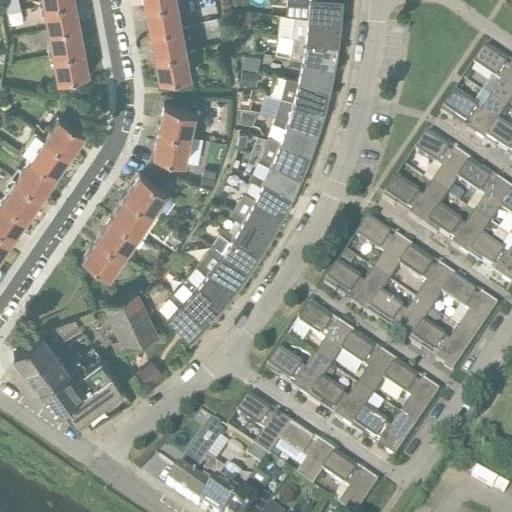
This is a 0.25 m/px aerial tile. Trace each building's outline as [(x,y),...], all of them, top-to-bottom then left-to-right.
[(47,29),(79,23),(74,0),(61,0),(42,4),(47,29)] [(149,31),(180,25),(175,0),(173,0),(145,5),(149,31)] [(308,18),(339,21),(340,0),(286,0),(286,3),(288,2),(309,4),(308,18)] [(305,39),(336,44),(339,21),(308,18),(295,17),(294,23),(307,25),(305,39)] [(52,54),(83,49),(79,23),(47,29),(52,54)] [(154,55),(185,49),(180,25),(149,31),(154,55)] [(243,48),(250,51),(253,32),(244,30),(227,32),(230,51),(243,48)] [(289,58),(333,66),(336,44),(305,39),(292,37),(289,58)] [(507,109),(511,101),(511,64),(485,46),(473,65),(500,84),(490,98),(507,109)] [(52,54),(56,79),(88,73),(83,49),(52,54)] [(159,81),(189,75),(185,49),(154,55),(159,81)] [(246,53),(241,80),(256,83),(261,56),(246,53)] [(297,80),(328,86),(333,66),(289,58),(288,64),(300,67),(297,80)] [(280,97),(323,106),(328,86),(297,80),(285,77),(280,97)] [(484,142),(497,123),(507,109),(490,98),(481,112),(453,94),(441,113),(484,142)] [(286,120),(317,128),(323,106),(280,97),(278,103),(290,107),(286,120)] [(158,129),(189,136),(194,110),(163,104),(158,129)] [(43,136),(69,155),(83,133),(57,115),(43,136)] [(280,140),(309,151),(317,128),(286,120),(274,116),(272,123),(284,127),(280,140)] [(511,161),(511,133),(497,123),(484,142),(511,161)] [(153,155),(184,161),(189,136),(158,129),(153,155)] [(458,181),(463,174),(471,162),(427,133),(414,151),(442,170),(432,184),(448,195),(458,181)] [(54,176),(69,155),(43,136),(28,158),(54,176)] [(272,159),(301,172),(309,151),(280,140),(268,136),(260,154),(272,159)] [(292,192),(301,172),(272,159),(260,154),(257,161),(269,166),(263,179),(292,192)] [(41,195),(54,176),(28,158),(15,177),(41,195)] [(491,224),(501,210),(511,193),(511,190),(471,162),(463,174),(458,181),(484,199),(474,213),(491,224)] [(125,195),(151,213),(166,192),(140,173),(125,195)] [(282,212),(292,192),(263,179),(252,173),(249,179),(260,185),(254,197),(282,212)] [(0,199),(26,217),(41,195),(15,177),(0,199)] [(426,229),(439,210),(448,195),(432,184),(422,198),(395,180),(382,199),(426,229)] [(272,230),(282,212),(254,197),(242,191),(239,197),(251,204),(244,216),(272,230)] [(511,193),(501,210),(511,217),(511,193)] [(137,234),(151,213),(125,195),(111,215),(137,234)] [(0,199),(0,230),(12,238),(26,217),(0,199)] [(260,250),(272,230),(244,216),(233,209),(229,215),(240,222),(233,234),(260,250)] [(469,257),(481,239),(491,224),(474,213),(465,227),(439,210),(426,229),(469,257)] [(96,236),(123,255),(137,234),(111,215),(96,236)] [(390,281),(400,267),(412,248),(369,219),(356,237),(383,256),(373,270),(390,281)] [(248,269),(260,250),(233,234),(222,227),(219,232),(229,240),(221,251),(248,269)] [(0,254),(12,238),(0,230),(0,254)] [(81,258),(108,276),(123,255),(96,236),(81,258)] [(481,239),(469,257),(511,286),(511,285),(511,249),(507,256),(481,239)] [(248,269),(221,251),(211,244),(207,249),(217,257),(209,268),(234,287),(248,269)] [(433,310),(442,296),(455,277),(412,248),(400,267),(426,285),(416,299),(433,310)] [(234,287),(209,268),(199,260),(195,265),(204,274),(196,284),(220,305),(234,287)] [(368,314),(380,296),(390,281),(373,270),(364,284),(337,266),(324,285),(368,314)] [(205,322),(220,305),(196,284),(186,276),(182,281),(191,290),(182,300),(196,313),(205,322)] [(459,328),(475,339),(498,306),(455,277),(442,296),(468,314),(459,328)] [(190,338),(205,322),(196,313),(182,300),(173,291),(168,296),(177,305),(167,316),(190,338)] [(116,353),(155,335),(135,292),(106,305),(120,337),(110,341),(116,353)] [(410,343),(423,325),(433,310),(416,299),(406,313),(380,296),(368,314),(410,343)] [(332,368),(341,353),(354,334),(310,305),(297,324),(325,342),(315,356),(332,368)] [(28,372),(57,352),(52,345),(79,327),(75,318),(41,331),(13,352),(28,372)] [(453,372),(463,357),(475,339),(459,328),(449,342),(423,325),(410,343),(453,372)] [(374,397),(384,382),(397,363),(354,334),(341,353),(367,371),(358,385),(374,397)] [(28,372),(39,387),(68,366),(57,352),(28,372)] [(309,401),(322,382),(332,368),(315,356),(305,371),(278,352),(265,371),(309,401)] [(62,406),(109,371),(110,370),(101,356),(75,376),(68,366),(39,387),(56,410),(62,406)] [(151,383),(164,372),(154,360),(141,371),(151,383)] [(400,414),(417,425),(440,392),(397,363),(384,382),(410,400),(400,414)] [(62,406),(75,424),(122,389),(109,371),(62,406)] [(352,430),(365,411),(374,397),(358,385),(348,399),(322,382),(309,401),(352,430)] [(270,459),(280,444),(293,425),(249,395),(236,414),(264,433),(253,447),(270,459)] [(352,430),(395,459),(417,425),(400,414),(391,428),(365,411),(352,430)] [(221,436),(223,432),(219,429),(222,426),(212,419),(207,427),(221,436)] [(313,487),(323,473),(335,454),(293,425),(280,444),(306,461),(296,476),(313,487)] [(166,486),(199,507),(210,493),(191,480),(206,457),(207,456),(193,447),(166,486)] [(339,505),(349,511),(358,511),(378,483),(335,454),(323,473),(349,490),(339,505)] [(199,507),(205,511),(228,511),(249,483),(251,479),(238,476),(240,473),(229,466),(226,470),(206,457),(191,480),(210,493),(199,507)] [(265,511),(271,504),(274,499),(264,492),(263,493),(249,483),(228,511),(265,511)]
